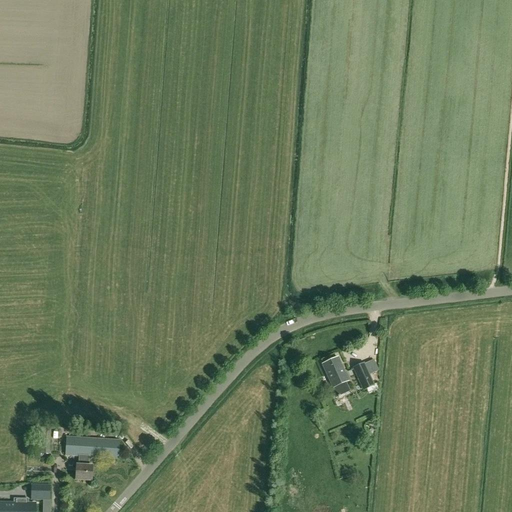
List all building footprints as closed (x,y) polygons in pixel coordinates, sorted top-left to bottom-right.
[(322,365),(332,387),(330,388),(335,399),(349,392),(345,383),(348,381),(338,358),(322,365)] [(354,368),(363,390),(374,385),(364,364),(354,368)] [(41,454),(50,455),(51,424),(38,424),(36,454),(41,454)] [(67,437),(65,456),(79,457),(79,466),(77,466),(76,480),(92,481),(93,467),(89,466),(89,458),(119,459),(120,441),(67,437)] [(50,500),(50,486),(46,486),(46,492),(31,492),(31,500),(50,500)] [(1,503),(0,511),(32,511),(32,504),(26,504),(26,500),(16,500),(16,504),(1,503)]
